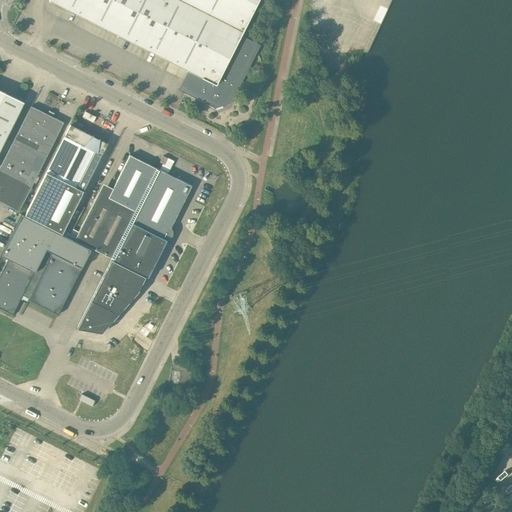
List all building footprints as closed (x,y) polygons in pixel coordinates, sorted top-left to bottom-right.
[(48,0),(49,0),(190,71),(185,81),(190,83),(185,93),(215,108),(231,103),(260,45),(260,44),(259,46),(240,36),(258,0),(48,0)] [(0,90),(0,149),(24,102),(0,90)] [(31,106),(0,166),(0,202),(18,212),(64,122),(52,116),(54,113),(49,110),(48,114),(31,106)] [(70,124),(66,133),(46,172),(78,188),(97,152),(102,155),(108,143),(70,124)] [(130,154),(108,197),(101,194),(77,241),(111,258),(156,168),(130,154)] [(159,169),(132,223),(113,260),(148,277),(166,241),(167,240),(168,240),(169,239),(170,238),(171,238),(172,237),(172,236),(173,235),(173,233),(173,232),(173,231),(172,230),(172,229),(171,228),(171,227),(192,186),(159,169)] [(46,176),(25,217),(64,236),(84,195),(46,176)] [(58,315),(91,250),(21,216),(2,255),(9,258),(0,275),(0,308),(13,315),(23,295),(29,298),(29,300),(58,315)] [(105,273),(139,290),(145,277),(111,260),(105,273)] [(98,286),(129,302),(139,290),(105,273),(98,286)] [(98,286),(91,300),(118,314),(129,302),(98,286)] [(84,313),(108,325),(118,314),(91,300),(84,313)] [(84,313),(77,328),(101,333),(108,325),(84,313)] [(78,400),(80,400),(92,406),(95,400),(81,394),(78,400)]
